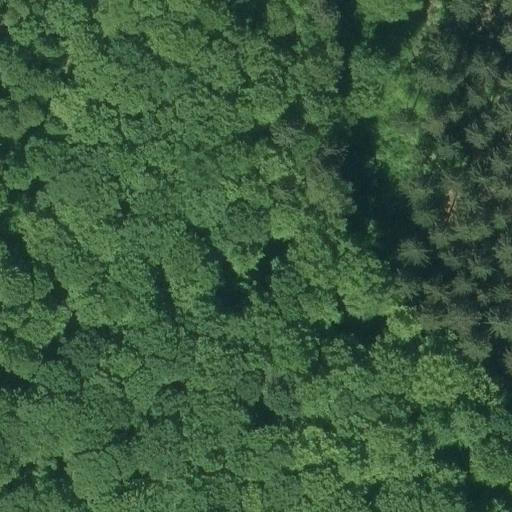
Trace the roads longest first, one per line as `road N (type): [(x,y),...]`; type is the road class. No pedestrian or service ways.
road 1 (track): [(272,0),(294,73),(299,230),(357,382),(511,451)]
road 2 (track): [(0,67),(26,116),(56,250),(61,336),(125,393),(209,446),(242,511)]
